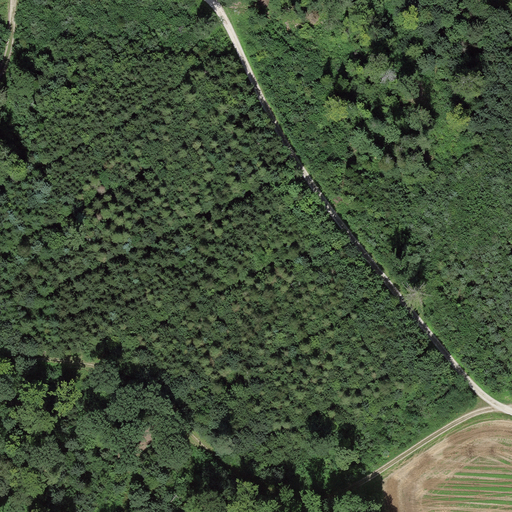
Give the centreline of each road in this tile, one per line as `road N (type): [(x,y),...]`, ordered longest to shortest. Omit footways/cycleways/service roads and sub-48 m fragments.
road 1 (track): [(511,414),(472,387),(348,239),(268,116),(209,0)]
road 2 (track): [(310,511),(255,488),(146,378),(82,359),(0,349)]
road 3 (track): [(496,408),(430,437),(319,511)]
